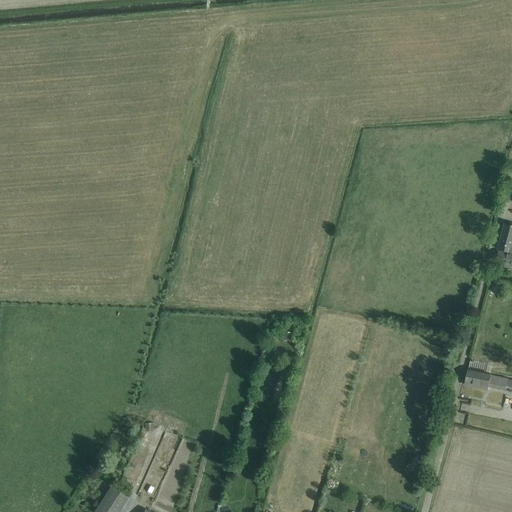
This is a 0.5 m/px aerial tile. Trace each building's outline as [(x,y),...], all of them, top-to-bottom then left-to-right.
[(499,243),(498,249),(508,251),(511,252),(511,224),(505,223),(499,243)] [(498,251),(496,262),(504,263),(503,266),(511,267),(511,253),(508,253),(498,251)] [(284,330),(282,339),(290,340),(292,332),(284,330)] [(474,386),(484,388),(486,388),(487,385),(506,389),(508,378),(468,370),(466,381),(475,383),(474,386)] [(111,486),(94,511),(118,511),(128,497),(111,486)]
